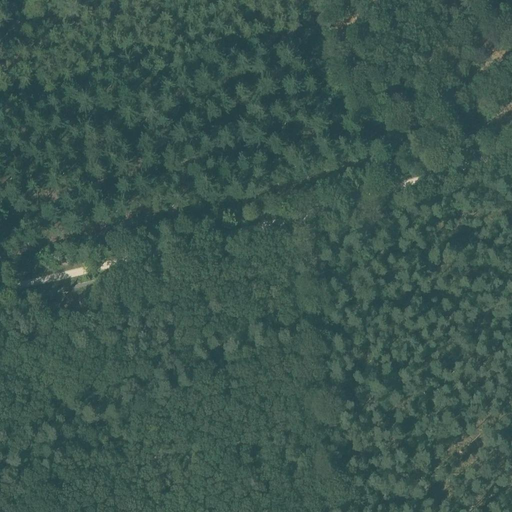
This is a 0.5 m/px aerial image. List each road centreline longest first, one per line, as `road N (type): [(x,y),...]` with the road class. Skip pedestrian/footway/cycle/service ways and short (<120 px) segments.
road 1 (track): [(0,290),(304,215),(511,150)]
road 2 (track): [(304,215),(346,511)]
